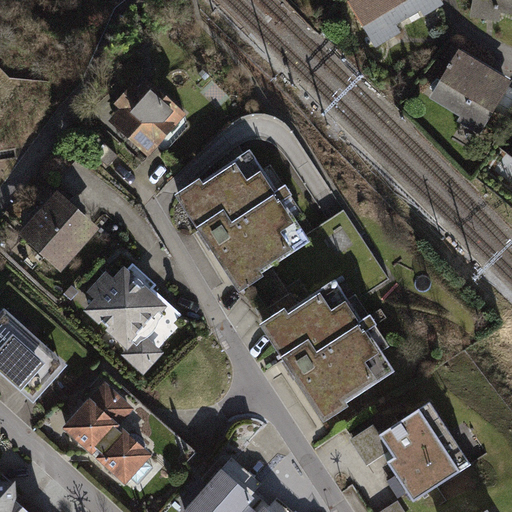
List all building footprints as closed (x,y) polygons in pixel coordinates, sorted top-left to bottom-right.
[(351,0),(345,5),(371,43),(434,0),(351,0)] [(511,0),(471,0),(469,15),(499,20),(501,12),(511,14),(511,0)] [(510,81),(461,54),(436,100),(485,127),(510,81)] [(110,117),(150,155),(188,110),(145,75),(139,83),(133,78),(115,101),(120,105),(110,117)] [(248,146),(177,194),(238,286),(307,241),(248,146)] [(100,224),(58,187),(18,231),(61,270),(100,224)] [(94,296),(83,306),(127,347),(122,354),(144,375),(165,353),(148,335),(173,304),(124,262),(114,274),(106,268),(87,290),(94,296)] [(333,282),(258,328),(317,422),(391,376),(333,282)] [(6,305),(0,311),(0,375),(34,404),(71,361),(6,305)] [(144,401),(106,369),(59,425),(128,482),(156,449),(125,423),(144,401)] [(427,398),(376,429),(371,421),(347,440),(364,465),(382,455),(414,501),(472,463),(427,398)] [(248,511),(270,486),(230,454),(182,511),(248,511)] [(16,475),(0,477),(0,511),(51,511),(51,507),(31,509),(18,496),(16,475)] [(292,511),(272,496),(259,511),(292,511)]
